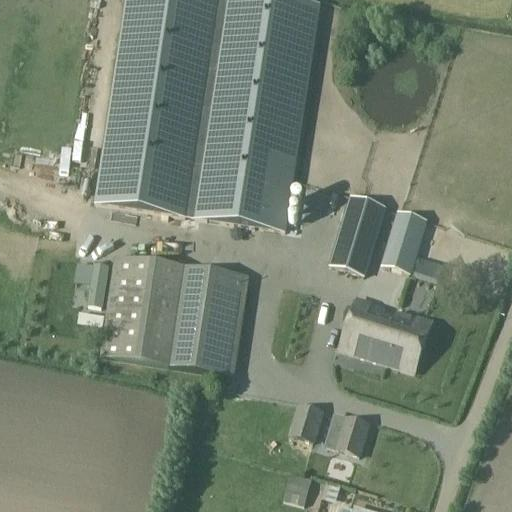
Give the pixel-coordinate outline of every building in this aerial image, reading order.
[(127,0),(95,212),(287,242),(322,12),(241,0),(127,0)] [(386,211),(350,200),(337,240),(339,241),(335,254),(334,254),(329,270),(364,281),(386,211)] [(398,216),(380,271),(410,280),(427,225),(400,216),(398,216)] [(99,363),(233,382),(248,280),(114,261),(99,363)] [(418,262),(412,280),(429,286),(437,288),(437,287),(437,286),(439,281),(442,270),(418,262)] [(434,325),(416,319),(414,324),(413,324),(411,323),(412,320),(395,316),(394,318),(388,316),(389,313),(372,308),(373,306),(356,301),(350,319),(348,319),(336,357),(353,362),(354,360),(354,361),(398,374),(398,375),(415,381),(421,362),(422,362),(434,325)] [(79,318),(77,329),(102,333),(104,322),(79,318)] [(313,446),(323,416),(299,408),(289,438),(313,446)] [(324,453),(360,463),(370,428),(338,419),(335,418),(324,453)] [(283,505),(304,511),(312,483),(291,477),(283,505)]
